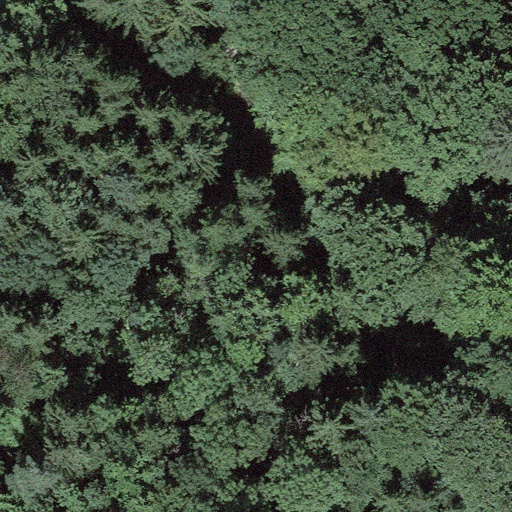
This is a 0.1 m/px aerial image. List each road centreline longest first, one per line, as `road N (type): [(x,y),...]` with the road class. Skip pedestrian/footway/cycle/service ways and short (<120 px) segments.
road 1 (track): [(223,0),(287,146),(484,511)]
road 2 (track): [(0,15),(146,56),(287,146)]
